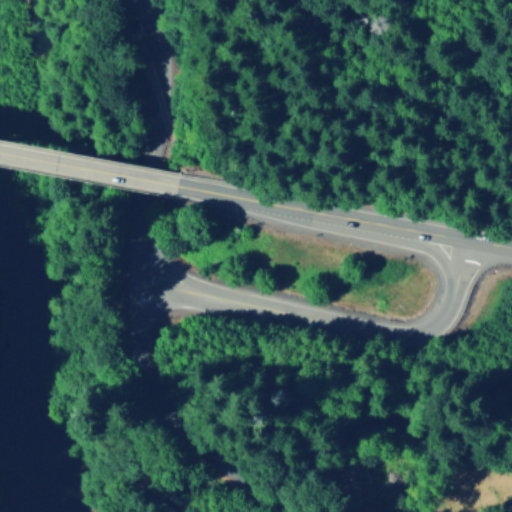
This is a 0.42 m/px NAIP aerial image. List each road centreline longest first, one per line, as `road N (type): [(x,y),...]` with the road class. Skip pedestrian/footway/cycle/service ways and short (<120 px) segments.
road 1 (residential): [(276,511),(180,446),(161,418),(149,382),(146,283)]
road 2 (secondary): [(456,300),(431,331),(405,335),(222,297)]
road 3 (trunk): [(424,231),(179,183)]
road 4 (secondary): [(156,0),(170,78),(150,203)]
road 5 (trunk): [(179,183),(0,149)]
road 6 (secondary): [(222,297),(167,255),(150,203)]
